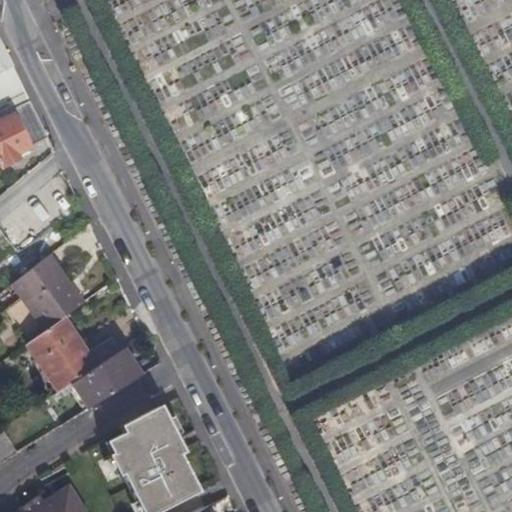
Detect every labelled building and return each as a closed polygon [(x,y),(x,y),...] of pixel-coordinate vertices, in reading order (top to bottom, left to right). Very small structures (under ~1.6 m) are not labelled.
[(26,99),(0,47),(0,166),(17,158),(15,153),(46,139),(26,99)] [(83,303),(48,255),(11,283),(44,331),(62,318),(83,303)] [(0,291),(10,284),(0,270),(0,291)] [(62,318),(44,331),(25,344),(58,392),(70,384),(119,352),(110,338),(86,354),(62,318)] [(136,377),(119,352),(70,384),(86,408),(136,377)] [(180,454),(178,449),(159,458),(155,450),(174,440),(157,407),(117,428),(120,434),(101,443),(107,455),(104,456),(114,476),(117,475),(135,511),(157,511),(196,493),(176,456),(180,454)] [(0,462),(12,455),(0,436),(0,462)] [(159,458),(178,449),(174,440),(155,450),(159,458)] [(84,511),(67,485),(42,501),(38,496),(13,511),(84,511)]
